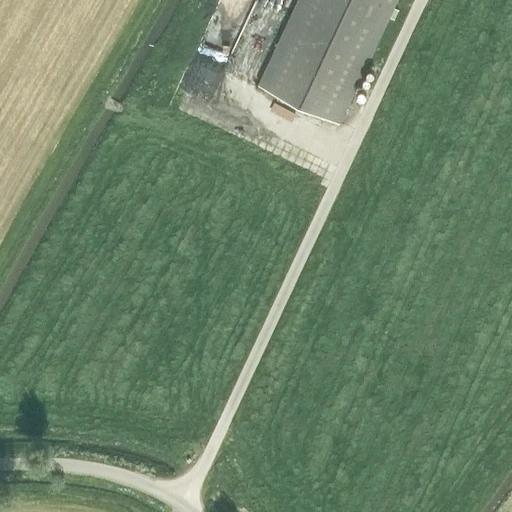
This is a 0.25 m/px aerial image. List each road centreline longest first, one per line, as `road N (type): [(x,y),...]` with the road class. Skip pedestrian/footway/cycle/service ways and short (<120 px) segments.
road 1 (unclassified): [(179,504),(205,464),(422,0)]
road 2 (unclassified): [(179,504),(136,479),(66,465),(0,467)]
